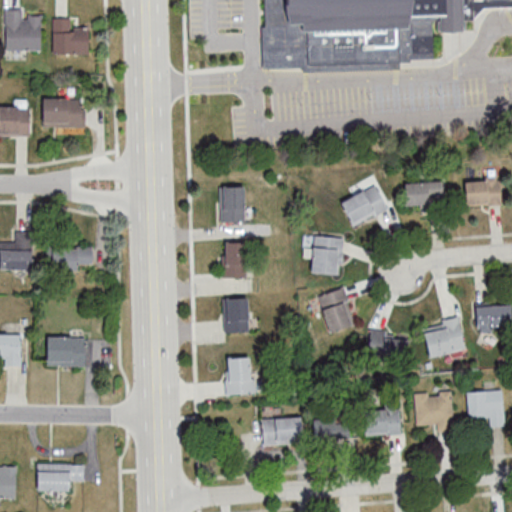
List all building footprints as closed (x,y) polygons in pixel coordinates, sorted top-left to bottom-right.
[(472,0),(473,7),(473,20),(465,20),(465,30),(433,31),(433,58),(410,59),(410,61),(400,62),(400,69),(301,71),(301,66),(263,67),(262,26),(264,26),(263,0),(472,0)] [(5,50),(41,50),(41,17),(23,17),(23,8),(5,8),(5,50)] [(52,54),(88,54),(88,27),(72,27),(72,17),(52,17),(52,54)] [(43,127),(84,127),(84,98),(43,98),(43,127)] [(0,135),(29,135),(29,100),(8,100),(8,105),(0,104),(0,135)] [(466,205),(500,205),(500,177),(466,177),(466,205)] [(444,204),(444,182),(406,182),(406,204),(444,204)] [(341,202),(353,226),(387,209),(376,185),(341,202)] [(244,186),(220,186),(220,221),(244,221),(244,186)] [(33,232),(15,232),(15,241),(0,241),(0,269),(33,269),(33,232)] [(312,273),(341,274),(342,236),(313,235),(312,273)] [(246,242),(223,242),(223,277),(246,277),(246,242)] [(93,247),(52,247),(52,269),(93,269),(93,247)] [(356,324),(344,286),(318,295),(330,332),(356,324)] [(247,298),(224,298),(224,331),(247,331),(247,298)] [(479,332),(511,326),(511,316),(509,300),(474,306),(479,332)] [(429,357),(466,350),(460,317),(423,324),(429,357)] [(370,331),(368,353),(405,357),(408,335),(370,331)] [(21,333),(0,333),(0,357),(2,357),(2,365),(21,365),(21,333)] [(85,336),(47,336),(47,366),(85,366),(85,336)] [(226,394),(258,393),(258,377),(250,377),(249,356),(224,357),(226,394)] [(468,417),(488,417),(489,426),(504,426),(502,390),(466,391),(468,417)] [(436,424),(436,430),(452,430),(452,392),(415,393),(415,425),(436,424)] [(400,410),(365,410),(365,434),(400,434),(400,410)] [(350,416),(313,416),(313,438),(350,438),(350,416)] [(301,417),(261,419),(262,444),(302,442),(301,417)] [(72,490),(72,480),(84,480),(84,463),(37,463),(37,490),(72,490)] [(0,497),(16,498),(17,468),(0,467),(0,497)]
